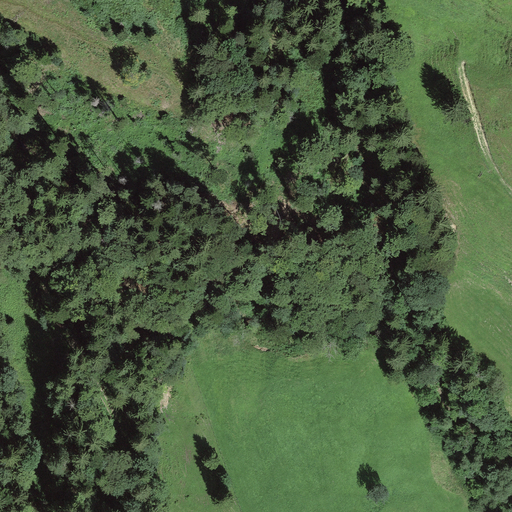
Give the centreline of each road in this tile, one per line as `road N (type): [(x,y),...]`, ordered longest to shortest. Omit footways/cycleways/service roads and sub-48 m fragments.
road 1 (track): [(11,0),(166,73),(190,104),(203,93),(225,0)]
road 2 (track): [(460,52),(488,162),(511,194)]
